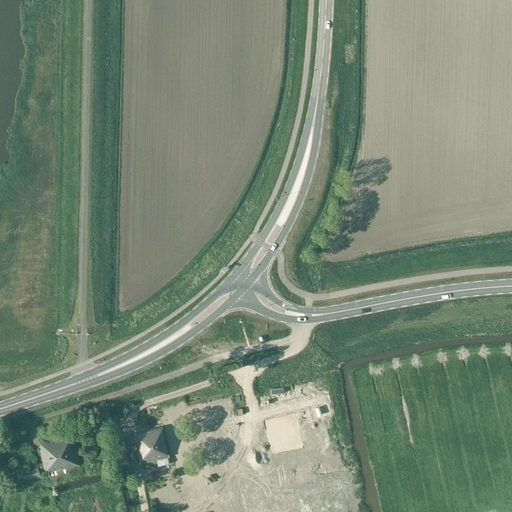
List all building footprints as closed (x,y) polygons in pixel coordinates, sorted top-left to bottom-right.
[(308,265),(319,262),(318,257),(323,256),(321,249),(312,251),(313,256),(306,258),(308,265)] [(290,409),(260,415),(267,447),(297,440),(290,409)] [(137,441),(135,441),(140,464),(169,457),(162,427),(135,433),(137,441)] [(15,441),(14,434),(3,436),(4,443),(15,441)] [(17,471),(18,474),(20,484),(41,479),(40,473),(45,472),(47,481),(68,476),(68,474),(72,473),(80,471),(79,465),(72,434),(40,441),(41,449),(40,449),(43,463),(36,464),(35,461),(27,462),(28,468),(17,471)] [(114,463),(123,463),(123,449),(114,449),(114,463)] [(247,489),(244,473),(185,486),(188,501),(247,489)] [(337,497),(336,494),(336,492),(335,489),(333,487),(331,485),(329,484),(327,482),(325,481),(322,481),(319,481),(317,481),(314,482),(312,483),(310,484),(308,486),(306,488),(305,491),(304,493),(304,496),(304,498),(304,501),(305,503),(306,506),(308,508),(310,510),(312,511),(314,511),(326,511),(327,511),(330,510),(332,509),(333,507),(335,504),(336,502),(336,499),(337,497)] [(215,511),(214,511),(295,511),(291,494),(278,497),(276,491),(266,493),(268,499),(238,506),(236,500),(227,502),(228,508),(215,511)]
